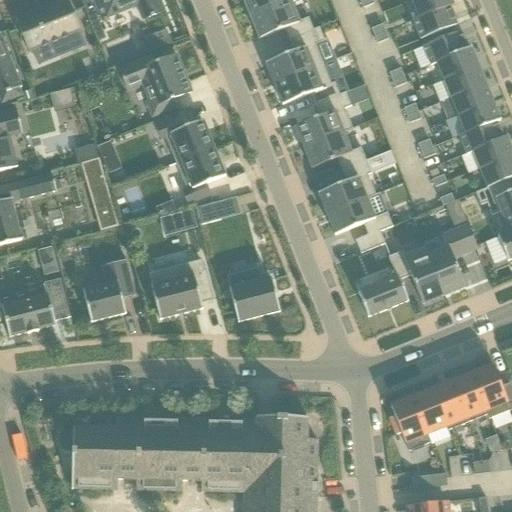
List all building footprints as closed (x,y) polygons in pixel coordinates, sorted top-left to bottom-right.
[(53,45),(58,57),(85,46),(66,0),(16,20),(29,54),(53,45)] [(89,0),(81,0),(80,1),(97,42),(105,39),(89,0)] [(92,0),(101,21),(136,7),(142,21),(164,12),(159,0),(92,0)] [(242,0),(250,19),(297,0),(242,0)] [(299,0),(297,0),(250,19),(259,40),(284,30),(289,41),(319,29),(318,29),(312,31),(308,19),(298,23),(290,4),(299,1),(299,0)] [(374,5),(371,0),(364,0),(360,2),(363,9),(374,5)] [(412,22),(453,5),(450,0),(414,0),(411,2),(418,19),(412,21),(412,22)] [(453,6),(453,5),(412,22),(420,41),(456,26),(449,8),(453,6)] [(371,30),(374,37),(385,33),(382,25),(371,30)] [(293,53),(265,65),(273,85),(322,66),(314,46),(324,42),(319,29),(289,41),(293,53)] [(388,40),(385,33),(374,37),(377,45),(388,40)] [(430,66),(470,50),(470,49),(466,50),(459,33),(422,47),(430,66)] [(0,80),(1,80),(1,81),(4,80),(8,92),(6,93),(6,94),(21,88),(0,35),(0,80)] [(443,81),(478,67),(470,50),(430,66),(430,67),(436,65),(443,81)] [(190,93),(175,56),(154,65),(151,57),(119,70),(127,91),(142,84),(149,102),(146,103),(152,117),(178,107),(175,99),(190,93)] [(322,66),(273,85),(282,107),(310,95),(315,107),(345,94),(339,96),(334,84),(330,86),(322,66)] [(450,99),(485,85),(478,67),(443,81),(450,99)] [(392,82),(403,77),(400,70),(389,74),(392,82)] [(406,84),(403,77),(392,82),(395,89),(406,84)] [(492,103),(485,85),(450,99),(457,117),(492,103)] [(50,95),(55,113),(74,107),(71,95),(77,94),(75,88),(50,95)] [(320,118),(294,128),(302,149),(351,130),(343,110),(350,108),(345,94),(315,107),(320,118)] [(458,137),(499,121),(492,103),(457,117),(464,134),(458,137)] [(406,117),(417,113),(414,105),(403,110),(406,117)] [(16,110),(0,113),(0,172),(17,168),(9,137),(22,134),(16,110)] [(420,120),(417,113),(406,117),(409,125),(420,120)] [(213,150),(202,122),(183,129),(179,118),(155,127),(161,141),(165,139),(176,165),(213,150)] [(466,155),(506,139),(506,138),(502,139),(496,123),(500,122),(499,121),(458,137),(466,155)] [(351,130),(302,149),(311,170),(336,160),(341,172),(365,162),(360,149),(350,153),(343,134),(352,131),(351,130)] [(479,170),(511,157),(511,152),(506,139),(466,155),(466,156),(472,153),(479,170)] [(417,145),(420,153),(431,148),(428,141),(417,145)] [(108,143),(98,148),(102,159),(113,154),(108,143)] [(75,151),(78,163),(97,158),(94,146),(75,151)] [(435,155),(431,148),(420,153),(424,160),(435,155)] [(206,185),(224,177),(213,150),(176,165),(186,190),(182,192),(187,206),(210,196),(206,185)] [(511,157),(479,170),(487,189),(505,182),(511,178),(511,157)] [(98,161),(82,165),(86,181),(102,176),(98,161)] [(346,183),(317,195),(326,216),(375,196),(367,177),(370,175),(365,162),(341,172),(346,183)] [(0,188),(0,246),(21,241),(11,203),(56,192),(52,175),(0,188)] [(446,184),(443,176),(432,181),(435,188),(446,184)] [(487,189),(475,194),(480,207),(486,204),(491,217),(500,213),(508,233),(497,237),(497,238),(511,232),(511,192),(509,193),(505,182),(487,189)] [(453,203),(450,195),(439,200),(442,207),(453,203)] [(375,196),(326,216),(334,237),(363,225),(367,237),(379,232),(379,233),(392,228),(386,214),(374,219),(366,201),(375,197),(375,196)] [(172,202),(155,208),(159,218),(176,213),(172,202)] [(215,204),(195,209),(200,227),(220,221),(220,220),(219,220),(215,204)] [(112,211),(96,215),(101,231),(117,227),(112,211)] [(467,226),(454,231),(464,255),(477,250),(467,226)] [(424,248),(423,248),(443,297),(464,289),(452,260),(464,255),(454,231),(441,237),(446,249),(428,257),(424,248)] [(367,237),(355,242),(360,255),(384,246),(379,233),(379,232),(367,237)] [(511,232),(497,238),(507,263),(511,260),(511,232)] [(402,252),(389,258),(397,278),(399,282),(410,277),(422,306),(443,297),(423,248),(404,256),(402,252)] [(82,292),(90,324),(125,315),(121,300),(135,296),(126,261),(112,265),(116,283),(82,292)] [(149,275),(152,286),(150,287),(159,321),(202,310),(200,304),(213,301),(205,272),(203,273),(201,262),(149,275)] [(276,301),(274,291),(273,291),(270,279),(269,279),(269,280),(261,282),(257,269),(256,269),(257,273),(230,280),(232,289),(230,290),(230,289),(229,290),(229,292),(232,302),(238,325),(239,324),(278,314),(279,314),(276,301)] [(397,278),(357,294),(367,319),(407,303),(399,282),(397,278)] [(46,296),(1,307),(9,338),(27,334),(27,335),(38,332),(38,331),(55,326),(54,322),(70,318),(60,280),(43,284),(46,296)] [(501,388),(492,367),(471,375),(489,420),(510,411),(508,405),(501,388)] [(489,420),(471,375),(451,383),(467,423),(486,415),(488,420),(489,420)] [(467,423),(451,383),(431,391),(447,431),(467,423)] [(511,384),(501,388),(508,405),(511,403),(511,384)] [(447,431),(431,391),(411,399),(429,444),(430,443),(426,434),(445,427),(446,431),(447,431)] [(429,444),(411,399),(390,407),(394,417),(389,419),(395,435),(401,433),(408,452),(429,444)] [(307,441),(307,419),(256,418),(256,422),(116,419),(116,430),(72,429),(71,490),(117,491),(117,481),(136,481),(136,492),(182,493),(182,482),(201,482),(201,493),(254,494),(254,505),(244,505),(243,511),(315,511),(316,495),(318,495),(318,494),(316,494),(316,486),(318,486),(318,484),(316,484),(317,441),(307,441)] [(492,474),(490,461),(482,462),(484,475),(492,474)] [(482,475),(480,463),(472,464),(473,476),(482,475)] [(445,475),(437,476),(439,488),(447,487),(445,475)] [(437,476),(429,477),(430,489),(439,488),(437,476)] [(447,511),(447,503),(406,508),(406,511),(447,511)]
